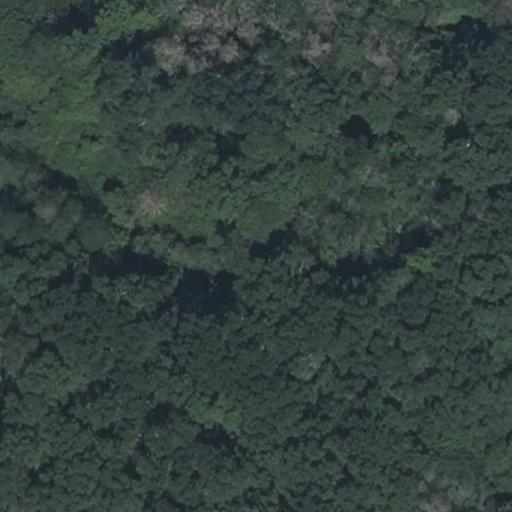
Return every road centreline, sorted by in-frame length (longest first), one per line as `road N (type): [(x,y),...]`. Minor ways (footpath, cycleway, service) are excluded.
road 1 (track): [(303,511),(337,207),(383,0)]
road 2 (track): [(106,0),(337,207)]
